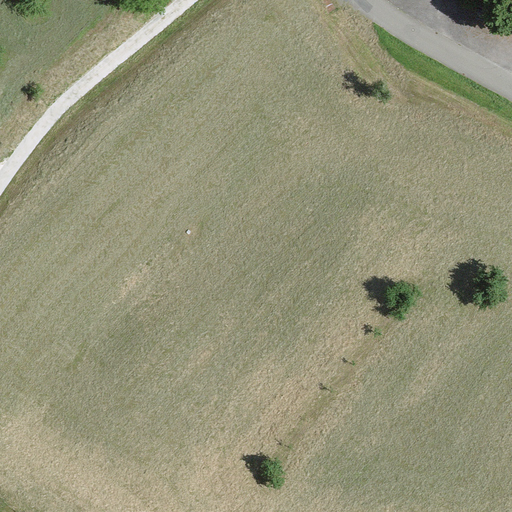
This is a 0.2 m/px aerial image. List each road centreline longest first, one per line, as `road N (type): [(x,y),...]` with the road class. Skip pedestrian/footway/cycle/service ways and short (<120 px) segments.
road 1 (unclassified): [(0,188),(67,103),(187,0)]
road 2 (residential): [(361,0),(511,90)]
